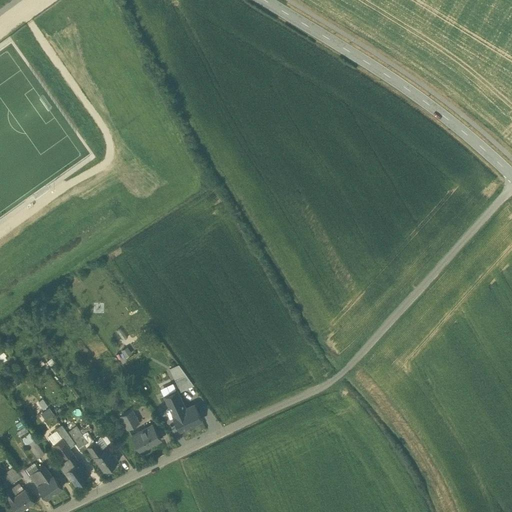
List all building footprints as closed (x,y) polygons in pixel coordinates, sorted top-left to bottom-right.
[(122,327),(116,332),(122,340),(128,336),(122,327)] [(127,348),(121,351),(126,359),(132,355),(127,348)] [(179,366),(169,371),(174,380),(183,376),(179,366)] [(171,385),(159,390),(163,397),(174,392),(171,385)] [(172,416),(169,417),(178,435),(203,424),(195,405),(187,409),(179,392),(164,399),(172,416)] [(44,408),(48,405),(43,398),(39,401),(44,408)] [(47,419),(55,413),(50,406),(41,412),(47,419)] [(134,414),(123,420),(130,432),(141,426),(134,414)] [(153,424),(130,437),(140,455),(163,442),(153,424)] [(75,455),(71,448),(75,445),(63,426),(55,430),(62,441),(54,447),(63,462),(75,455)] [(37,438),(28,445),(38,459),(47,453),(37,438)] [(110,447),(104,451),(97,441),(87,448),(105,474),(121,463),(110,447)] [(77,455),(61,467),(77,488),(93,476),(77,455)] [(5,473),(12,482),(22,475),(14,465),(5,473)] [(48,466),(30,477),(46,503),(64,491),(48,466)] [(25,488),(15,495),(10,487),(3,492),(17,511),(18,511),(34,501),(25,488)]
